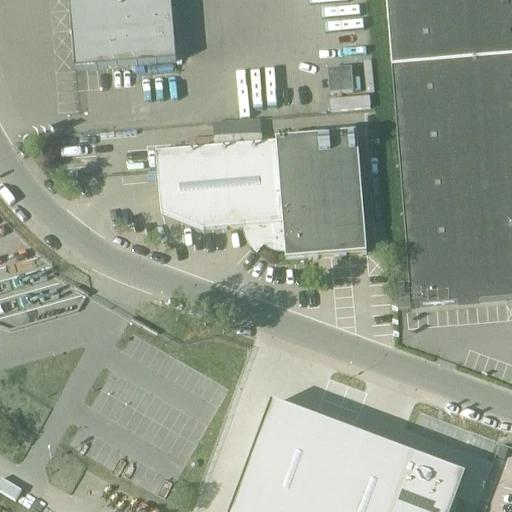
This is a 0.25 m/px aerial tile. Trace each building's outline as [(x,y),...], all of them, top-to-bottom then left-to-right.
[(67,0),(73,74),(175,66),(169,0),(67,0)] [(511,0),(384,0),(410,310),(511,301),(511,0)] [(357,92),(356,68),(329,70),(331,94),(357,92)] [(160,217),(201,233),(252,229),(252,232),(252,234),(253,236),(254,239),(255,241),(256,242),(257,245),(259,247),(262,250),(265,252),(268,253),(271,255),(274,256),(278,256),(282,256),(284,256),(285,264),(366,257),(356,137),(275,144),(155,156),(160,217)] [(453,511),(457,502),(458,503),(460,499),(455,497),(461,482),(413,465),(415,461),(271,407),(231,511),(453,511)]
